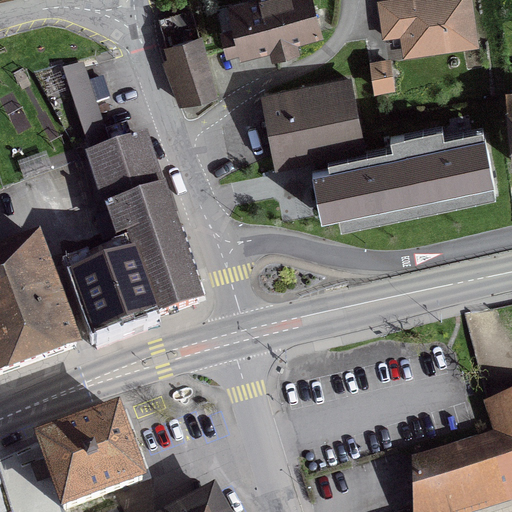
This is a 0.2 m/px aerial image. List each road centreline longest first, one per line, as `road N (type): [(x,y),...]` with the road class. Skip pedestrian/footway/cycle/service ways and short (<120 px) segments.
road 1 (residential): [(511,240),(415,263),(359,264),(270,244),(217,256)]
road 2 (primary): [(511,274),(243,337)]
road 3 (residential): [(217,256),(150,88),(129,11)]
road 4 (primary): [(226,342),(0,422)]
road 5 (residential): [(284,511),(226,342)]
road 6 (residential): [(129,11),(49,12),(0,23)]
